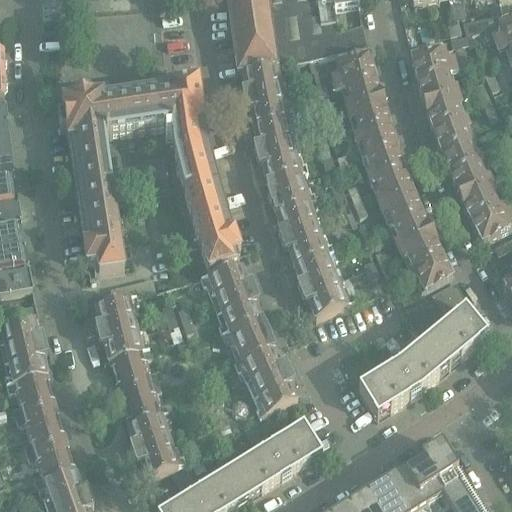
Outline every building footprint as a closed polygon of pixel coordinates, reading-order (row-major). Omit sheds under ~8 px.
[(225,0),(226,2),(237,80),(241,79),(243,79),(284,72),(309,68),(365,54),(362,33),(338,40),(334,16),(331,0),(225,0)] [(331,0),(334,16),(359,13),(357,0),(331,0)] [(409,0),(412,11),(424,9),(422,0),(409,0)] [(422,0),(424,9),(437,6),(436,0),(422,0)] [(511,64),(511,23),(497,29),(501,39),(494,42),(501,59),(509,56),(511,64)] [(448,50),(412,62),(473,251),(511,238),(511,223),(511,222),(505,224),(448,50)] [(425,299),(461,282),(357,60),(337,70),(341,79),(330,84),(337,99),(333,101),(425,299)] [(58,122),(60,137),(66,136),(66,139),(67,139),(68,149),(69,149),(84,252),(83,252),(86,274),(98,272),(99,282),(124,278),(105,150),(98,151),(97,144),(170,133),(175,162),(188,212),(199,249),(209,278),(238,270),(236,261),(240,259),(239,256),(238,257),(234,243),(234,242),(233,239),(220,196),(209,153),(209,152),(206,137),(198,87),(93,103),(93,102),(90,103),(89,97),(74,99),(75,105),(72,105),(73,106),(63,108),(64,118),(63,118),(64,121),(58,122)] [(0,138),(0,162),(10,161),(8,145),(7,145),(7,138),(0,138)] [(0,185),(13,183),(10,161),(0,162),(0,185)] [(0,211),(17,209),(13,187),(0,189),(0,211)] [(0,233),(20,231),(17,209),(0,211),(0,233)] [(0,258),(24,255),(21,234),(0,237),(0,258)] [(0,279),(28,274),(24,255),(0,258),(0,279)] [(0,304),(33,298),(29,278),(0,283),(0,304)] [(511,302),(511,280),(501,289),(511,302)] [(372,420),(373,421),(376,427),(419,400),(486,346),(470,327),(474,323),(454,289),(430,302),(450,326),(390,376),(358,396),(372,420)] [(149,484),(181,476),(156,376),(152,377),(134,303),(96,312),(136,472),(146,470),(149,484)] [(195,335),(191,316),(177,319),(174,310),(165,313),(170,331),(184,327),(187,337),(195,335)] [(38,326),(0,333),(0,364),(0,367),(44,358),(44,357),(42,357),(40,346),(35,347),(32,330),(38,329),(38,326)] [(44,358),(0,367),(6,397),(50,389),(50,388),(49,388),(47,377),(41,378),(38,361),(44,359),(44,358)] [(50,389),(6,397),(12,430),(56,421),(56,419),(54,419),(52,408),(47,409),(44,391),(50,390),(50,389)] [(58,427),(16,442),(21,458),(64,444),(63,442),(61,443),(58,432),(59,431),(58,427)] [(238,511),(322,460),(318,454),(303,430),(271,450),(258,430),(244,438),(257,458),(198,495),(187,477),(172,482),(184,503),(169,511),(238,511)] [(64,444),(21,458),(32,488),(74,473),(74,471),(68,473),(62,458),(67,456),(63,446),(65,446),(64,444)] [(478,511),(441,452),(421,465),(438,491),(437,492),(444,503),(442,505),(446,511),(478,511)] [(437,492),(438,491),(421,465),(403,476),(425,511),(430,511),(442,505),(444,503),(437,492)] [(74,473),(32,488),(39,511),(57,511),(84,503),(84,501),(78,503),(72,487),(77,486),(74,476),(75,475),(74,473)] [(425,511),(403,476),(384,488),(399,511),(425,511)] [(399,511),(384,488),(365,500),(373,511),(399,511)] [(373,511),(365,500),(347,511),(373,511)] [(84,503),(57,511),(85,511),(84,505),(85,505),(84,503)]
